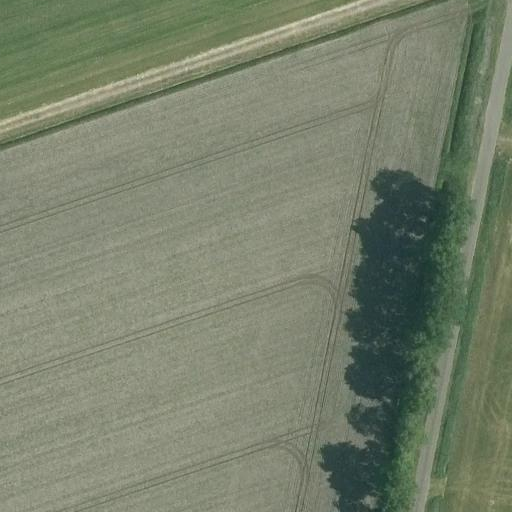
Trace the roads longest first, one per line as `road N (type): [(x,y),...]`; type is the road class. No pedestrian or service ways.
road 1 (unclassified): [(414,511),(511,13)]
road 2 (track): [(417,0),(0,136)]
